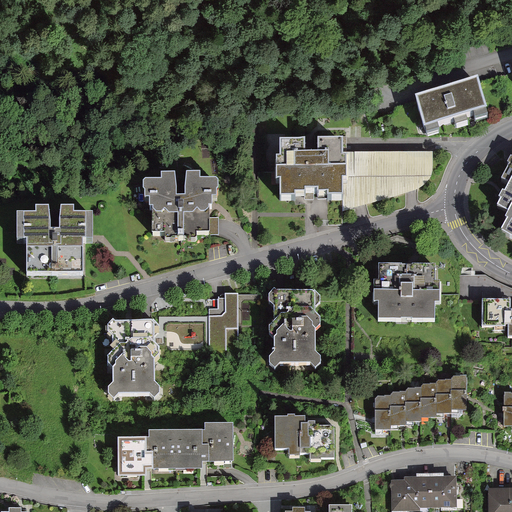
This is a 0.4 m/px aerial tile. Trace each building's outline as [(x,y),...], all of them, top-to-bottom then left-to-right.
[(473,76),(411,97),(422,130),(435,126),(432,117),(445,113),(448,122),(460,118),(457,110),(470,106),(473,113),(484,109),(473,76)] [(337,180),(344,180),(344,160),(340,160),(340,141),(311,141),(311,156),(302,157),(302,145),(276,145),(276,162),(272,162),(272,184),(277,184),(277,198),(287,198),(287,193),(298,192),(298,190),(312,189),(312,193),(323,192),(323,196),(337,196),(337,180)] [(352,202),(352,208),(412,193),(420,187),(430,174),(432,153),(344,152),(344,160),(344,180),(344,202),(352,202)] [(502,180),(509,184),(511,178),(511,158),(510,157),(507,165),(509,166),(502,180)] [(501,200),(497,207),(508,213),(511,205),(511,178),(509,184),(504,193),(502,192),(498,199),(501,200)] [(183,203),(173,203),(172,180),(157,181),(157,186),(140,186),(140,205),(146,205),(146,214),(151,214),(151,239),(163,239),(163,245),(194,244),(194,240),(211,239),(210,215),(210,204),(216,204),(216,187),(198,188),(198,180),(182,180),(183,203)] [(501,232),(511,237),(511,205),(508,213),(505,218),(508,220),(501,232)] [(54,235),(44,235),(44,213),(29,213),(29,218),(12,218),(12,237),(17,237),(17,246),(22,246),(23,271),(35,271),(35,277),(66,276),(66,272),(82,271),(82,247),(82,236),(88,236),(87,219),(69,220),(69,212),(54,212),(54,235)] [(377,302),(376,320),(433,322),(433,307),(439,307),(439,292),(431,291),(432,269),(376,267),(375,282),(371,282),(371,301),(377,302)] [(274,372),(279,366),(306,365),(311,370),(316,365),(316,359),(312,355),(312,336),(320,330),(320,323),(314,318),(314,310),(319,304),(319,298),(313,293),(311,295),(275,296),(273,294),(266,300),(266,306),(271,311),(272,356),(267,362),(267,367),(274,372)] [(220,301),(209,301),(210,352),(239,352),(238,295),(223,295),(220,298),(220,301)] [(508,304),(483,304),(483,325),(507,325),(507,338),(511,338),(511,311),(508,312),(508,304)] [(111,402),(116,396),(144,396),(149,401),(154,395),(154,389),(150,385),(150,366),(158,360),(157,354),(152,348),(152,340),(157,335),(156,329),(150,324),(148,326),(112,327),(110,324),(104,330),(104,337),(109,341),(110,387),(105,392),(105,398),(111,402)] [(447,380),(448,409),(461,409),(461,376),(449,376),(449,380),(447,380)] [(433,384),(433,414),(448,413),(448,409),(447,380),(435,380),(435,384),(433,384)] [(418,389),(418,418),(433,417),(433,414),(433,384),(420,384),(420,389),(418,389)] [(403,394),(403,421),(418,421),(418,418),(418,389),(406,390),(406,394),(403,394)] [(511,393),(501,393),(501,427),(511,426),(511,393)] [(388,399),(388,425),(403,425),(403,421),(403,394),(390,394),(390,399),(388,399)] [(373,399),(374,430),(388,430),(388,425),(388,399),(373,399)] [(301,419),(268,420),(269,452),(284,452),(284,458),(297,457),(306,456),(307,462),(334,461),(332,428),(311,429),(311,424),(302,424),(301,419)] [(197,421),(197,433),(169,433),(170,471),(195,470),(195,463),(234,463),(233,421),(197,421)] [(138,443),(115,443),(116,475),(143,475),(143,470),(170,471),(169,433),(137,435),(138,443)] [(425,472),(426,509),(440,508),(439,478),(439,471),(425,472)] [(425,472),(412,472),(413,509),(426,509),(425,472)] [(412,477),(401,477),(401,481),(401,511),(413,511),(413,509),(412,477)] [(453,511),(452,478),(439,478),(440,508),(440,511),(453,511)] [(401,511),(401,481),(388,481),(388,511),(401,511)] [(511,511),(511,486),(485,487),(484,511),(511,511)] [(31,511),(31,508),(23,508),(23,503),(11,504),(11,509),(2,509),(2,511),(31,511)]
